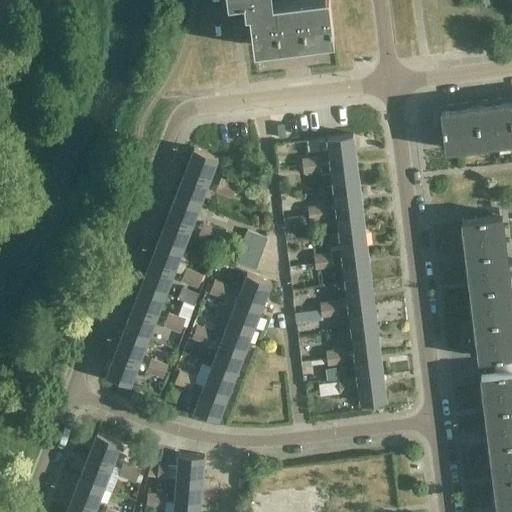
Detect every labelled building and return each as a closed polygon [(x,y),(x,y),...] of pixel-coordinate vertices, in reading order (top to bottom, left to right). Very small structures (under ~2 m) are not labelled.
[(273,0),(227,0),(228,0),(231,0),(244,0),(245,11),(250,10),(254,46),(334,36),(329,0),(274,0),(273,0)] [(511,99),(440,109),(445,150),(511,141),(511,99)] [(330,162),(356,159),(353,134),(327,137),(330,162)] [(193,147),(184,171),(209,180),(218,156),(193,147)] [(302,159),(303,166),(320,163),(320,157),(302,159)] [(330,162),(320,163),(321,169),(322,173),(332,172),(333,186),(359,183),(356,159),(330,162)] [(184,171),(176,193),(200,203),(209,180),(184,171)] [(220,178),(218,184),(235,190),(237,184),(220,178)] [(336,210),(362,207),(359,183),(333,186),(336,210)] [(235,190),(218,184),(216,189),(233,196),(235,190)] [(176,193),(167,216),(191,225),(200,203),(176,193)] [(308,206),(309,213),(326,211),(326,204),(308,206)] [(336,210),(326,211),(327,217),(327,220),(337,219),(339,234),(365,231),(362,207),(336,210)] [(511,290),(503,214),(463,219),(479,357),(511,353),(511,290)] [(167,216),(158,238),(183,248),(191,225),(167,216)] [(203,223),(201,229),(217,235),(219,229),(203,223)] [(217,235),(201,229),(198,235),(215,241),(217,235)] [(243,241),(263,248),(266,237),(247,230),(243,241)] [(332,259),(342,258),(368,255),(365,231),(339,234),(341,247),(331,248),(331,252),(314,254),(315,261),(332,259)] [(158,238),(150,261),(174,270),(183,248),(158,238)] [(240,251),(259,258),(263,248),(243,241),(240,251)] [(240,251),(236,261),(256,269),(259,258),(240,251)] [(342,258),(345,282),(371,279),(368,255),(342,258)] [(333,265),(332,259),(315,261),(315,267),(333,265)] [(150,261),(141,283),(165,293),(174,270),(150,261)] [(185,268),(183,274),(200,280),(202,274),(185,268)] [(246,273),(237,297),(261,306),(270,282),(246,273)] [(200,280),(183,274),(181,279),(198,286),(200,280)] [(214,279),(211,287),(228,293),(231,285),(214,279)] [(345,282),(348,306),(374,303),(371,279),(345,282)] [(141,283),(132,306),(157,315),(165,293),(141,283)] [(228,293),(211,287),(210,291),(226,298),(228,293)] [(237,297),(229,319),(253,328),(261,306),(237,297)] [(320,303),(321,309),(338,307),(337,301),(320,303)] [(348,306),(351,330),(377,326),(374,303),(348,306)] [(132,306),(124,328),(148,338),(157,315),(132,306)] [(338,307),(321,309),(321,316),(339,313),(338,307)] [(168,313),(166,319),(183,325),(185,320),(168,313)] [(183,325),(166,319),(164,325),(180,331),(183,325)] [(229,319),(220,341),(244,350),(253,328),(229,319)] [(197,325),(194,331),(211,338),(213,331),(197,325)] [(351,330),(354,354),(380,350),(377,326),(351,330)] [(124,328),(115,351),(139,360),(148,338),(124,328)] [(211,338),(194,331),(192,336),(209,343),(211,338)] [(220,341),(212,364),(236,373),(244,350),(220,341)] [(326,351),(327,357),(344,355),(343,349),(326,351)] [(354,354),(357,378),(383,374),(380,350),(354,354)] [(139,360),(115,351),(106,375),(130,384),(139,360)] [(344,355),(327,357),(327,363),(345,361),(344,355)] [(150,358),(148,364),(166,370),(168,364),(150,358)] [(166,370),(148,364),(146,370),(163,377),(166,370)] [(212,364),(203,386),(227,395),(236,373),(212,364)] [(179,369),(176,376),(194,382),(197,375),(179,369)] [(511,511),(511,371),(481,375),(497,511),(511,511)] [(357,378),(347,379),(349,390),(359,389),(360,403),(386,399),(383,374),(357,378)] [(194,382),(176,376),(174,382),(192,388),(194,382)] [(338,380),(340,393),(349,392),(347,378),(338,380)] [(336,382),(304,385),(305,398),(337,395),(336,382)] [(227,395),(203,386),(194,409),(218,419),(227,395)] [(96,432),(87,456),(111,465),(120,442),(96,432)] [(178,453),(176,477),(203,479),(204,455),(178,453)] [(87,456),(79,478),(103,487),(111,465),(87,456)] [(123,462),(121,469),(138,475),(141,468),(123,462)] [(157,476),(167,477),(167,464),(158,463),(157,476)] [(138,475),(121,469),(118,475),(136,481),(138,475)] [(176,477),(174,501),(201,503),(203,479),(176,477)] [(79,478),(70,500),(94,509),(103,487),(79,478)] [(165,501),(146,499),(145,506),(165,507),(165,501)] [(93,511),(94,509),(70,500),(65,511),(93,511)] [(174,501),(173,511),(199,511),(201,503),(174,501)]
